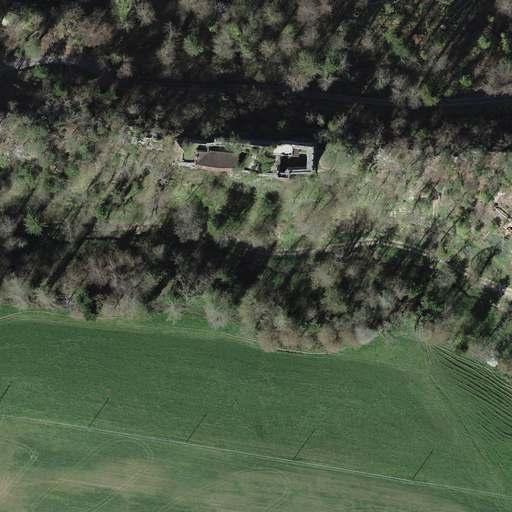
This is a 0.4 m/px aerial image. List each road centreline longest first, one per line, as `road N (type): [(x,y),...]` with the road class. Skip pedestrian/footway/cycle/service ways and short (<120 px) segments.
road 1 (track): [(511,292),(379,240),(289,253),(172,228),(74,226),(0,212)]
road 2 (track): [(0,68),(56,59),(135,82),(511,97)]
